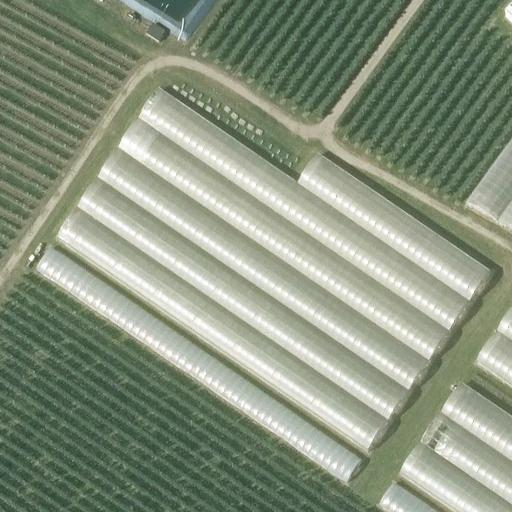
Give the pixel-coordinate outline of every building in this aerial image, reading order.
[(376,449),(489,267),(312,158),(298,181),(150,90),(52,249),(376,449)] [(511,234),(511,139),(464,206),(511,234)] [(30,277),(351,476),(366,453),(45,253),(30,277)] [(511,388),(511,306),(474,362),(511,388)] [(448,511),(511,511),(511,423),(461,388),(398,478),(448,511)] [(435,511),(392,485),(378,506),(387,511),(435,511)]
